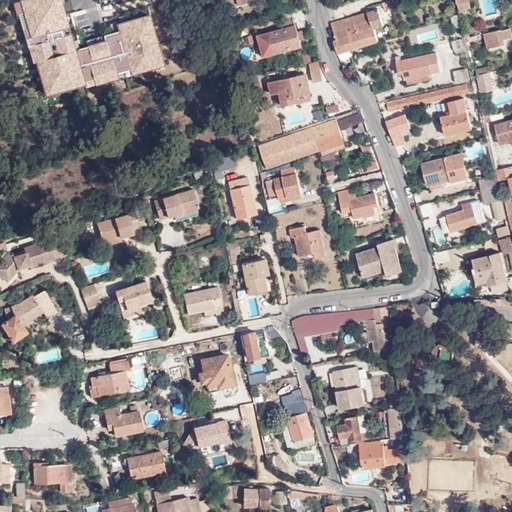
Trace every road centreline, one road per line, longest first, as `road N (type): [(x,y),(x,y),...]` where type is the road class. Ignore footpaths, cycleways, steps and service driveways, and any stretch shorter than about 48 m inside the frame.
road 1 (residential): [(285,319),(291,308),(413,290),(427,271),(366,101),(333,72),(311,0)]
road 2 (residential): [(285,319),(340,488),(372,495),(379,511)]
road 3 (unknown): [(239,376),(249,437),(265,467),(340,488)]
